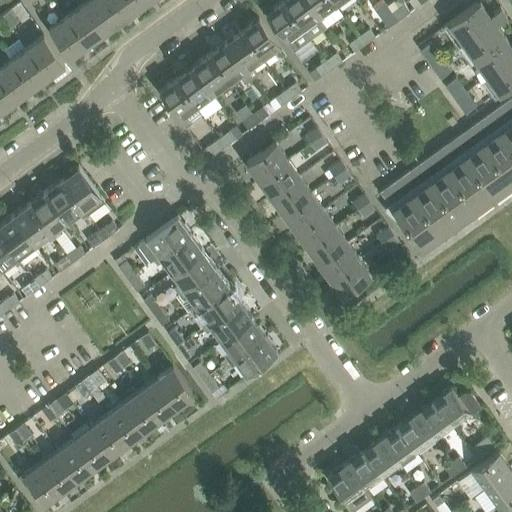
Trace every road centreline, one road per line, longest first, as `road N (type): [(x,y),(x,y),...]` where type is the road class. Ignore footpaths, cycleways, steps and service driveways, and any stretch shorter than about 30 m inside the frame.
road 1 (residential): [(367,410),(117,86)]
road 2 (residential): [(298,511),(277,479),(367,410)]
road 3 (residential): [(0,174),(117,86)]
road 4 (residential): [(367,410),(476,327)]
road 5 (residential): [(117,86),(147,39),(201,0)]
